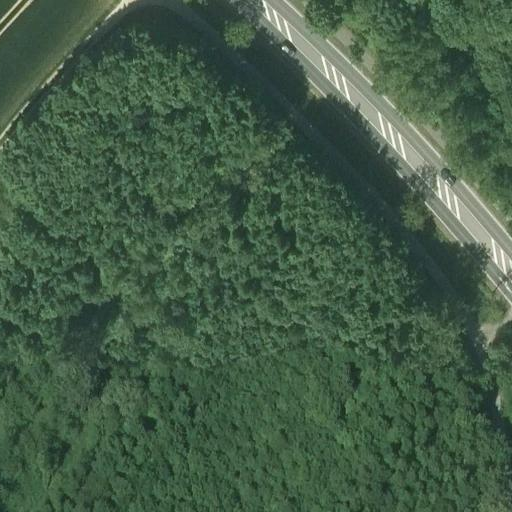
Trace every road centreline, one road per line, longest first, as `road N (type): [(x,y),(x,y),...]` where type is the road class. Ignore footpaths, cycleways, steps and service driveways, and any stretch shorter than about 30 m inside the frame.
road 1 (track): [(478,344),(415,251),(337,163),(163,0)]
road 2 (secondary): [(511,276),(353,96),(251,0)]
road 3 (track): [(132,0),(0,146)]
road 4 (track): [(510,511),(478,344)]
